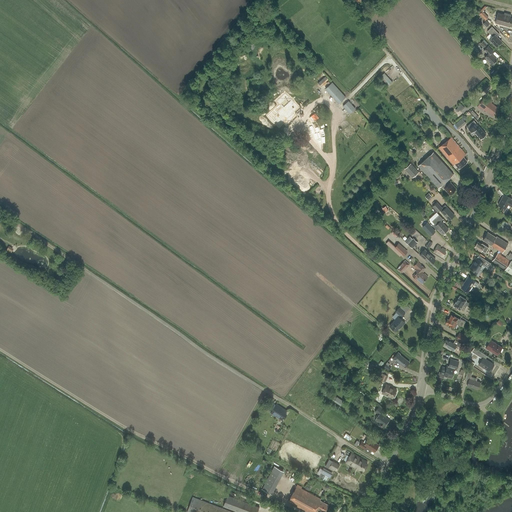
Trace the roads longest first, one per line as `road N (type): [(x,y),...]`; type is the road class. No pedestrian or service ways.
road 1 (track): [(386,468),(0,213)]
road 2 (tertiary): [(422,390),(435,308),(498,154),(511,97)]
road 3 (tertiary): [(361,511),(422,390)]
